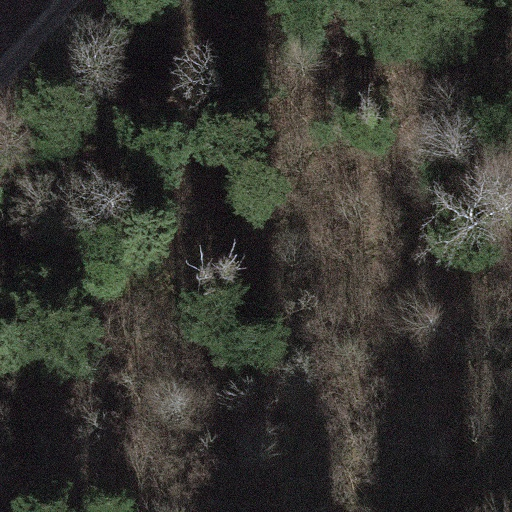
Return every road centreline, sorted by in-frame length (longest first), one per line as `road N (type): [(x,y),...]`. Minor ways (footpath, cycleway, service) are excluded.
road 1 (track): [(383,511),(511,411)]
road 2 (track): [(104,0),(0,104)]
